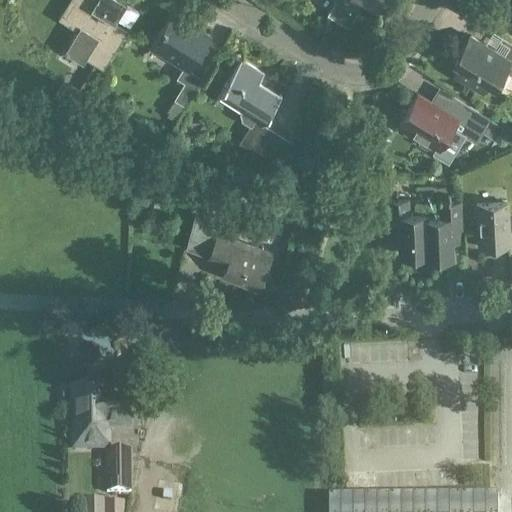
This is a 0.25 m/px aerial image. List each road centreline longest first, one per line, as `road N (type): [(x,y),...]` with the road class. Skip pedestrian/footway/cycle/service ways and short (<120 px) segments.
road 1 (residential): [(511,313),(331,319),(0,306)]
road 2 (residential): [(435,0),(404,49),(374,72),(340,70),(226,0)]
